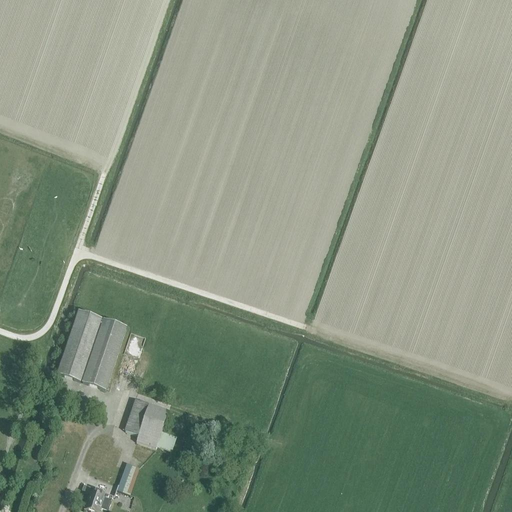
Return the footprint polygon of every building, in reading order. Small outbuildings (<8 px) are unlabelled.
[(57,375),(80,383),(102,320),(79,312),(57,375)] [(82,383),(105,391),(127,328),(104,320),(82,383)] [(156,451),(157,450),(169,414),(135,402),(125,433),(139,438),(136,445),(156,451)] [(118,493),(131,498),(140,470),(128,466),(118,493)] [(108,511),(113,502),(108,500),(109,497),(85,489),(84,493),(91,495),(85,511),(86,511),(108,511)]
